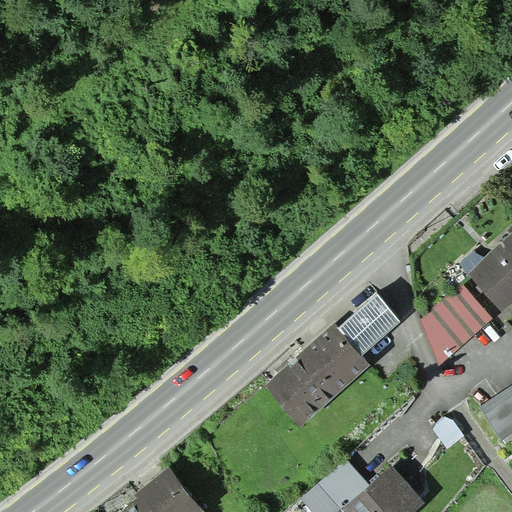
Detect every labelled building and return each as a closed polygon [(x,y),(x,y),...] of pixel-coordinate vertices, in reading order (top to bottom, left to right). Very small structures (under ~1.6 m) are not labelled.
[(511,294),(511,233),(474,267),(505,301),(511,294)] [(490,313),(463,282),(427,314),(442,357),(490,313)] [(367,358),(335,321),(271,378),(302,414),(367,358)] [(511,424),(511,384),(485,402),(503,431),(511,424)] [(403,511),(421,496),(393,464),(338,511),(403,511)] [(192,511),(201,505),(169,465),(140,489),(143,493),(119,511),(192,511)]
